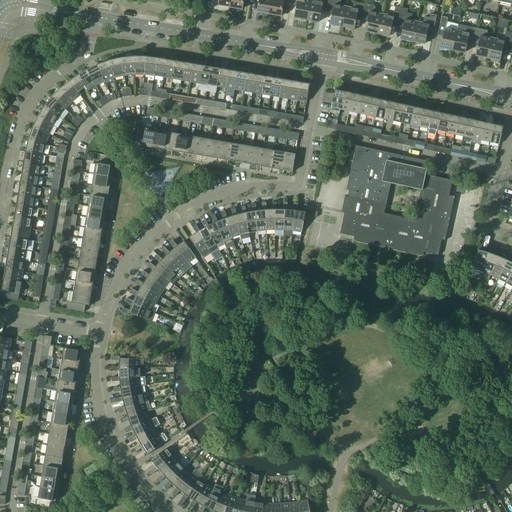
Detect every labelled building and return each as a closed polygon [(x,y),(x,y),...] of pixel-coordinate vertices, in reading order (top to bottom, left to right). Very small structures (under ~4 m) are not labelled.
[(231,0),(230,7),(242,9),(244,0),(231,0)] [(259,0),(257,12),(269,14),(271,0),(259,0)] [(271,0),(269,14),(281,16),(284,0),(271,0)] [(295,17),(307,20),(311,1),(306,0),(292,0),(292,3),(298,4),(295,17)] [(310,0),(311,1),(307,20),(319,22),(322,8),(327,9),(329,0),(310,0)] [(330,24),(343,26),(346,7),(340,6),(341,0),(329,0),(327,9),(333,10),(330,24)] [(357,15),(363,16),(365,4),(354,2),(353,9),(346,7),(343,26),(355,28),(357,15)] [(366,31),(378,33),(382,15),(375,13),(376,9),(373,6),(365,4),(363,16),(369,17),(366,31)] [(393,23),(398,24),(402,8),(396,6),(393,17),(382,15),(378,33),(390,36),(393,23)] [(401,38),(413,41),(417,22),(411,21),(413,14),(407,13),(408,9),(402,8),(398,24),(404,25),(401,38)] [(417,22),(413,41),(425,44),(428,30),(433,32),(437,16),(431,14),(430,18),(424,17),(423,24),(417,22)] [(448,18),(442,17),(438,32),(444,33),(441,47),(453,50),(457,31),(458,25),(447,22),(448,18)] [(457,31),(453,50),(465,53),(468,39),(473,40),(476,28),(458,24),(458,25),(457,31)] [(476,28),(473,40),(479,42),(478,44),(476,55),(488,58),(492,39),(486,38),(488,31),(479,29),(479,25),(477,24),(476,28)] [(503,47),(509,48),(511,34),(511,31),(506,31),(504,41),(492,39),(488,58),(500,60),(503,47)] [(134,57),(121,58),(124,76),(135,74),(134,57)] [(146,57),(134,57),(135,74),(145,75),(146,57)] [(158,58),(146,57),(145,75),(155,76),(158,58)] [(121,58),(110,61),(114,78),(124,76),(121,58)] [(167,60),(158,58),(155,76),(164,77),(167,60)] [(176,61),(167,60),(164,77),(173,79),(176,61)] [(110,61),(98,65),(105,81),(106,84),(115,81),(114,78),(110,61)] [(185,63),(176,61),(173,79),(182,80),(185,63)] [(194,64),(185,63),(182,80),(191,82),(194,64)] [(203,66),(194,64),(191,82),(199,83),(203,66)] [(98,65),(87,70),(96,86),(105,81),(98,65)] [(211,67),(203,66),(199,83),(208,85),(211,67)] [(220,69),(211,67),(208,85),(217,86),(220,69)] [(229,70),(220,69),(217,86),(226,88),(229,70)] [(77,76),(74,79),(81,90),(84,88),(87,91),(96,86),(87,70),(77,76)] [(238,72),(229,70),(226,88),(235,90),(238,72)] [(247,73),(238,72),(235,90),(244,91),(247,73)] [(256,75),(247,73),(244,91),(253,93),(256,75)] [(265,77),(256,75),(253,93),(262,94),(265,77)] [(274,78),(265,77),(262,94),(271,96),(274,78)] [(283,80),(274,78),(271,96),(280,97),(283,80)] [(70,81),(61,88),(73,102),(81,95),(79,91),(81,90),(74,79),(70,81)] [(291,81),(283,80),(280,97),(288,99),(291,81)] [(300,83),(291,81),(288,99),(297,100),(300,83)] [(310,84),(300,83),(297,100),(307,102),(310,85),(310,84)] [(61,88),(52,97),(65,109),(73,102),(61,88)] [(339,114),(340,109),(344,92),(335,90),(334,90),(335,90),(330,112),(339,114)] [(340,109),(349,111),(353,94),(344,92),(340,109)] [(349,111),(358,113),(362,96),(353,94),(349,111)] [(358,113),(367,115),(371,98),(362,96),(358,113)] [(52,97),(45,106),(59,117),(65,109),(52,97)] [(367,115),(376,117),(379,100),(371,98),(367,115)] [(376,117),(384,119),(388,101),(379,100),(376,117)] [(384,119),(393,121),(397,103),(388,101),(384,119)] [(393,121),(402,123),(406,105),(397,103),(393,121)] [(402,123),(411,125),(415,107),(406,105),(402,123)] [(45,106),(38,117),(54,125),(59,117),(45,106)] [(411,125),(420,127),(423,109),(415,107),(411,125)] [(420,127),(429,129),(432,111),(423,109),(420,127)] [(436,135),(437,131),(441,113),(432,111),(429,129),(428,133),(436,135)] [(437,131),(446,132),(450,115),(441,113),(437,131)] [(78,115),(75,118),(81,123),(84,120),(78,115)] [(446,132),(455,134),(459,117),(450,115),(446,132)] [(38,117),(33,128),(49,135),(54,125),(38,117)] [(455,134),(464,136),(468,119),(459,117),(455,134)] [(81,123),(75,118),(73,121),(78,126),(81,123)] [(464,136),(473,138),(476,121),(468,119),(464,136)] [(473,138),(481,140),(485,123),(476,121),(473,138)] [(481,140),(490,142),(494,125),(485,123),(481,140)] [(494,125),(490,142),(499,144),(503,127),(504,127),(494,125)] [(142,146),(154,148),(157,130),(139,127),(136,143),(143,144),(143,145),(142,145),(142,146)] [(33,128),(29,139),(46,144),(49,135),(33,128)] [(372,132),(371,138),(380,140),(382,130),(373,128),(372,132)] [(154,148),(164,149),(167,132),(157,130),(154,148)] [(164,149),(175,151),(178,134),(167,132),(164,149)] [(175,151),(186,153),(189,136),(178,134),(175,151)] [(186,153),(196,155),(199,137),(189,136),(186,153)] [(196,155),(207,157),(210,139),(199,137),(196,155)] [(29,139),(26,151),(43,154),(46,144),(29,139)] [(207,157),(218,159),(221,141),(210,139),(207,157)] [(218,159),(228,160),(232,143),(221,141),(218,159)] [(228,160),(239,162),(242,145),(232,143),(228,160)] [(239,162),(250,164),(253,147),(242,145),(239,162)] [(455,196),(449,195),(453,180),(426,174),(429,162),(356,146),(351,169),(353,170),(353,174),(350,174),(347,190),(349,190),(348,197),(345,196),(341,213),(347,214),(346,218),(344,217),(340,234),(354,237),(354,241),(385,248),(385,246),(392,247),(392,249),(423,256),(424,252),(438,255),(442,240),(445,241),(449,224),(444,223),(445,219),(450,220),(455,196)] [(250,164),(260,166),(263,148),(253,147),(250,164)] [(260,166),(271,168),(274,150),(263,148),(260,166)] [(271,168),(282,170),(285,152),(274,150),(271,168)] [(26,151),(24,162),(42,165),(43,154),(26,151)] [(285,152),(282,170),(293,172),(293,171),(296,154),(285,152)] [(51,155),(51,156),(51,157),(51,158),(52,159),(52,160),(53,160),(53,161),(54,161),(55,162),(56,162),(55,167),(62,169),(63,163),(64,158),(57,156),(51,155)] [(24,162),(22,173),(40,176),(42,165),(24,162)] [(96,163),(94,174),(112,177),(114,166),(113,166),(96,163)] [(22,173),(20,183),(38,186),(40,176),(22,173)] [(94,174),(92,185),(110,188),(112,177),(94,174)] [(20,183),(18,194),(36,197),(38,186),(20,183)] [(92,185),(90,196),(108,199),(110,188),(92,185)] [(18,194),(17,205),(34,208),(36,197),(18,194)] [(90,196),(88,206),(106,209),(108,199),(90,196)] [(263,210),(257,211),(255,211),(258,231),(267,230),(265,210),(267,210),(266,202),(262,203),(263,210)] [(273,209),(267,210),(265,210),(267,230),(275,230),(275,209),(277,209),(277,202),(273,202),(273,209)] [(277,209),(275,209),(275,230),(275,236),(284,236),(284,230),(285,210),(287,210),(288,202),(283,202),(283,210),(277,209)] [(293,210),(287,210),(285,210),(284,230),(293,231),(295,211),(297,211),(298,204),(294,203),(293,210)] [(253,211),(247,212),(245,213),(249,233),(258,231),(255,211),(257,211),(256,204),(252,204),(253,211)] [(303,212),(297,211),(295,211),(293,231),(302,232),(306,213),(308,205),(304,204),(303,212)] [(17,205),(15,215),(32,218),(34,208),(17,205)] [(237,215),(235,215),(241,235),(242,240),(250,237),(249,233),(245,213),(247,212),(245,205),(241,206),(243,213),(237,215)] [(88,206),(87,217),(104,220),(106,209),(88,206)] [(233,216),(227,218),(225,218),(232,238),(241,235),(235,215),(237,215),(235,208),(231,209),(233,216)] [(218,221),(216,222),(225,244),(226,246),(234,243),(232,238),(225,218),(227,218),(225,211),(221,212),(223,219),(218,221)] [(15,215),(13,226),(31,229),(32,218),(15,215)] [(214,223),(209,226),(207,227),(218,248),(225,244),(216,222),(218,221),(215,215),(211,216),(214,223)] [(87,217),(85,228),(102,231),(104,220),(87,217)] [(205,228),(200,230),(198,232),(211,253),(218,249),(218,248),(207,227),(209,226),(205,219),(202,221),(205,228)] [(198,232),(200,230),(196,224),(192,227),(196,233),(189,238),(204,258),(211,253),(198,232)] [(13,226),(11,237),(29,240),(31,229),(13,226)] [(85,228),(83,238),(100,241),(102,231),(85,228)] [(11,237),(9,247),(27,251),(33,252),(35,241),(29,240),(11,237)] [(83,238),(81,249),(99,252),(100,241),(83,238)] [(170,243),(174,249),(176,247),(189,263),(196,257),(185,241),(178,246),(173,240),(170,243)] [(478,250),(472,277),(480,279),(482,272),(488,253),(486,252),(481,251),(482,244),(479,243),(477,250),(478,250)] [(482,272),(490,275),(498,256),(496,255),(490,254),(493,247),(489,245),(486,252),(488,253),(482,272)] [(9,247),(7,258),(25,261),(27,251),(9,247)] [(165,247),(162,250),(167,255),(168,254),(185,272),(192,266),(189,263),(176,247),(174,249),(170,252),(165,247)] [(81,249),(79,260),(97,263),(99,252),(81,249)] [(490,275),(499,279),(507,260),(505,259),(500,257),(503,250),(499,249),(496,255),(498,256),(490,275)] [(424,252),(423,259),(432,261),(434,254),(424,252)] [(499,279),(506,283),(511,272),(511,262),(509,261),(511,255),(511,254),(508,253),(505,259),(507,260),(499,279)] [(157,254),(154,258),(160,263),(161,261),(179,277),(179,278),(185,272),(168,254),(167,255),(163,259),(157,254)] [(7,258),(6,269),(23,272),(25,261),(7,258)] [(79,260),(77,270),(95,273),(97,263),(79,260)] [(150,262),(147,266),(153,270),(154,269),(170,281),(173,284),(179,277),(161,261),(160,263),(156,267),(150,262)] [(38,263),(36,274),(44,275),(46,265),(38,263)] [(57,267),(55,277),(62,279),(64,279),(65,273),(63,272),(64,268),(57,267)] [(6,269),(4,279),(21,282),(23,272),(6,269)] [(141,274),(147,278),(148,277),(165,288),(170,281),(154,269),(153,270),(149,275),(144,271),(141,274)] [(77,270),(76,281),(93,284),(95,273),(77,270)] [(135,283),(141,287),(142,285),(160,296),(165,288),(148,277),(147,278),(144,283),(137,279),(135,283)] [(21,282),(4,279),(2,291),(5,291),(3,298),(18,300),(21,282)] [(76,281),(74,292),(91,295),(93,284),(76,281)] [(130,292),(136,296),(137,294),(155,303),(160,296),(142,285),(141,287),(139,292),(132,288),(130,292)] [(53,288),(50,306),(55,307),(56,300),(59,300),(60,289),(53,288)] [(91,295),(74,292),(72,303),(68,302),(67,309),(84,312),(86,305),(89,306),(91,295)] [(125,302),(132,305),(133,303),(151,311),(155,303),(137,294),(136,296),(134,301),(127,298),(125,302)] [(133,303),(132,305),(130,310),(123,308),(121,312),(129,315),(130,313),(153,322),(156,313),(151,311),(133,303)] [(45,335),(43,344),(51,346),(53,337),(45,335)] [(0,348),(10,350),(12,339),(0,336),(0,348)] [(0,348),(0,359),(8,360),(10,350),(0,348)] [(64,348),(62,359),(80,362),(82,350),(81,350),(81,351),(64,348)] [(119,361),(119,366),(119,369),(140,368),(144,368),(144,359),(120,358),(120,356),(112,356),(112,360),(119,361)] [(62,359),(60,370),(78,373),(80,362),(62,359)] [(119,371),(120,376),(120,379),(140,377),(140,368),(119,369),(119,366),(112,367),(112,371),(119,371)] [(60,370),(58,380),(76,383),(78,373),(60,370)] [(38,376),(36,387),(43,388),(45,389),(46,382),(45,382),(45,378),(38,376)] [(120,381),(121,387),(121,389),(141,386),(146,385),(145,377),(140,377),(120,379),(120,376),(112,377),(113,381),(120,381)] [(56,385),(56,386),(56,387),(56,388),(57,388),(57,391),(74,394),(76,383),(58,380),(58,383),(57,383),(57,384),(56,384),(56,385)] [(121,391),(122,397),(123,399),(143,394),(141,386),(121,389),(121,387),(113,388),(114,392),(121,391)] [(57,391),(55,401),(72,404),(74,394),(57,391)] [(123,401),(125,407),(125,409),(148,402),(146,394),(143,394),(123,399),(122,397),(115,398),(116,402),(123,401)] [(55,401),(53,412),(71,415),(72,404),(55,401)] [(126,411),(128,416),(128,418),(148,412),(151,410),(148,402),(125,409),(125,407),(118,409),(119,413),(126,411)] [(53,412),(51,423),(69,426),(71,415),(53,412)] [(129,420),(131,426),(132,428),(151,420),(148,412),(128,418),(128,416),(121,419),(122,423),(129,420)] [(133,430),(136,435),(137,437),(155,428),(159,425),(156,418),(151,420),(132,428),(131,426),(125,429),(126,433),(133,430)] [(51,423),(49,434),(67,437),(69,426),(51,423)] [(138,439),(140,444),(142,446),(159,435),(155,428),(137,437),(136,435),(129,438),(131,442),(138,439)] [(142,446),(140,444),(134,448),(137,451),(143,448),(148,455),(148,454),(164,443),(167,440),(167,439),(163,433),(162,433),(159,435),(142,446)] [(49,434),(47,444),(65,447),(67,437),(49,434)] [(47,444),(46,455),(63,458),(65,447),(47,444)] [(153,474),(159,469),(157,468),(173,455),(167,448),(151,459),(156,466),(150,471),(153,474)] [(46,455),(44,466),(61,469),(63,458),(46,455)] [(160,482),(165,477),(164,475),(179,461),(173,455),(157,468),(159,469),(162,474),(157,479),(160,482)] [(168,489),(173,484),(171,483),(185,468),(179,461),(164,475),(165,477),(169,481),(164,486),(168,489)] [(44,466),(42,476),(59,479),(61,469),(44,466)] [(176,496),(180,491),(179,489),(192,474),(185,468),(171,483),(173,484),(177,488),(172,493),(176,496)] [(184,503),(188,497),(187,495),(198,479),(192,474),(179,489),(180,491),(185,494),(181,500),(184,503)] [(42,476),(40,487),(58,490),(59,479),(42,476)] [(193,508),(197,502),(195,501),(206,484),(198,479),(187,495),(188,497),(193,500),(189,506),(193,508)] [(199,511),(203,511),(206,507),(204,506),(213,488),(206,484),(195,501),(197,502),(202,505),(198,511),(199,511)] [(214,511),(215,511),(213,511),(221,492),(223,488),(216,484),(213,488),(204,506),(206,507),(211,510),(209,511),(214,511)] [(58,490),(40,487),(38,498),(55,501),(56,501),(58,490)] [(223,511),(229,495),(221,492),(213,511),(215,511),(223,511)] [(233,511),(238,498),(229,495),(223,511),(233,511)] [(246,501),(243,511),(253,511),(255,502),(256,496),(248,495),(246,501)] [(243,511),(246,501),(238,498),(233,511),(243,511)] [(310,511),(308,500),(299,502),(300,511),(310,511)] [(262,511),(264,503),(255,502),(253,511),(262,511)] [(300,511),(299,502),(290,503),(291,511),(300,511)] [(262,511),(272,511),(273,504),(264,503),(262,511)] [(291,511),(290,503),(281,504),(281,511),(291,511)]
